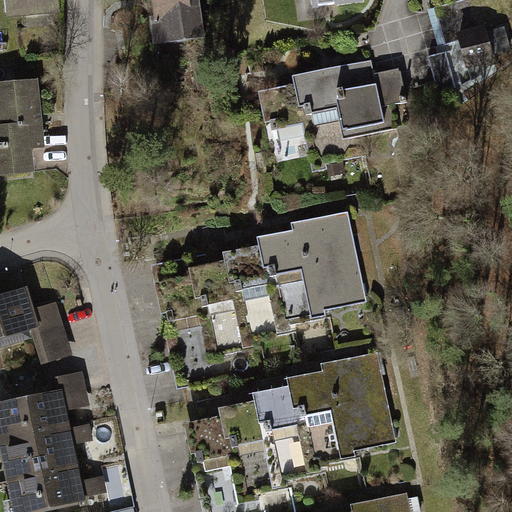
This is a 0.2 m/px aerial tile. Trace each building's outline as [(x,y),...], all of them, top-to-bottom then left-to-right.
[(48,0),(14,0),(15,11),(49,8),(48,0)] [(153,0),(156,18),(152,18),(156,44),(203,38),(199,6),(189,7),(187,0),(153,0)] [(462,47),(428,57),(439,96),(457,91),(482,75),(479,62),(493,57),(492,55),(510,49),(503,28),(486,33),(485,30),(479,32),(469,0),(459,0),(434,8),(446,44),(460,40),(462,47)] [(202,62),(198,66),(200,89),(216,87),(220,113),(235,111),(231,85),(218,87),(215,61),(202,62)] [(334,70),(335,77),(347,75),(360,137),(397,129),(392,106),(406,103),(400,72),(374,78),(371,62),(334,70)] [(347,75),(335,77),(299,84),(300,91),(265,99),(272,131),(277,131),(279,141),(300,136),(303,131),(300,116),(306,115),(317,166),(365,156),(360,137),(347,75)] [(36,82),(0,85),(0,173),(29,171),(26,148),(41,147),(38,122),(34,123),(31,101),(38,101),(36,82)] [(335,224),(312,228),(328,310),(365,302),(350,235),(352,235),(347,213),(333,216),(335,224)] [(300,238),(278,243),(295,325),(330,317),(328,310),(312,228),(299,231),(300,238)] [(265,253),(243,258),(260,339),(296,333),(295,325),(278,243),(264,246),(265,253)] [(192,257),(196,275),(209,273),(205,255),(192,257)] [(209,273),(196,275),(213,357),(262,347),(260,339),(243,258),(230,261),(232,268),(209,273)] [(39,309),(32,287),(0,296),(0,350),(37,340),(45,364),(76,355),(61,303),(39,309)] [(364,364),(341,368),(358,450),(394,442),(380,376),(382,376),(377,353),(362,355),(364,364)] [(329,379),(307,383),(324,465),(360,458),(358,450),(341,368),(328,371),(329,379)] [(295,393),(273,398),(289,480),(325,473),(324,465),(307,383),(294,386),(295,393)] [(73,424),(66,390),(0,402),(0,439),(2,439),(73,424)] [(261,408),(225,416),(243,498),(292,488),(289,480),(273,398),(259,400),(261,408)] [(73,424),(2,439),(11,479),(82,464),(73,424)] [(11,479),(17,511),(56,511),(91,505),(82,464),(11,479)] [(274,511),(298,511),(295,490),(271,494),(274,511)] [(394,504),(371,508),(371,511),(419,511),(417,498),(408,500),(407,494),(392,497),(394,504)]
